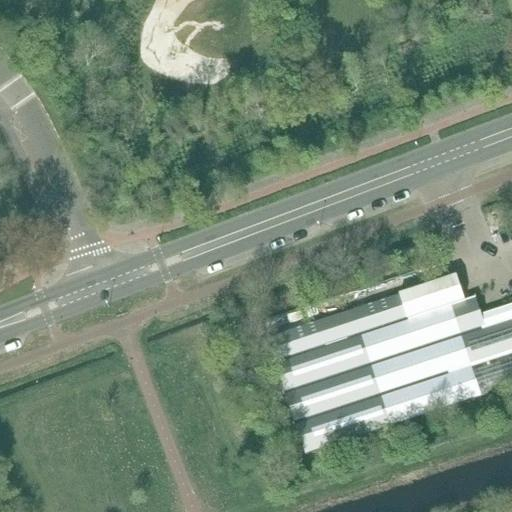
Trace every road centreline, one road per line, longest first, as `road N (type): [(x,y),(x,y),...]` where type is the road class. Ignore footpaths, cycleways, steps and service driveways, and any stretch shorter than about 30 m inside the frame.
road 1 (tertiary): [(248,232),(511,135)]
road 2 (residential): [(99,277),(51,152),(0,73)]
road 3 (tertiary): [(106,297),(185,268),(248,232)]
road 4 (tertiary): [(248,232),(99,277)]
